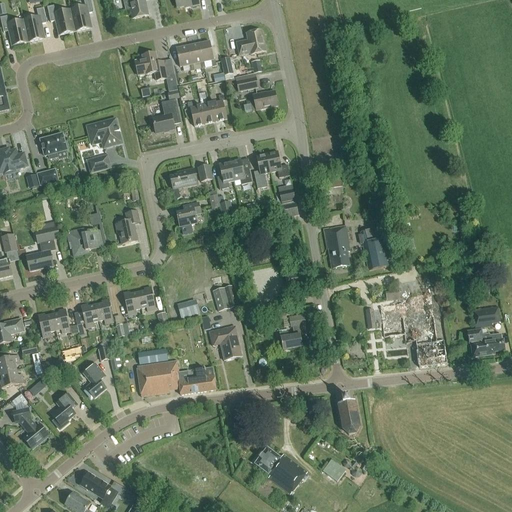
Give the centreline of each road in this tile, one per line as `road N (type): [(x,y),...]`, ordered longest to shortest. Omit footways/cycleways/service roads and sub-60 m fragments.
road 1 (residential): [(0,304),(158,261),(162,237),(144,162),(301,129)]
road 2 (residential): [(0,132),(23,122),(20,77),(33,61),(275,8)]
road 3 (tertiary): [(35,492),(102,436),(144,414),(340,386)]
road 4 (residential): [(340,386),(301,129)]
road 5 (tertiary): [(340,386),(511,366)]
road 6 (residential): [(301,129),(275,8)]
